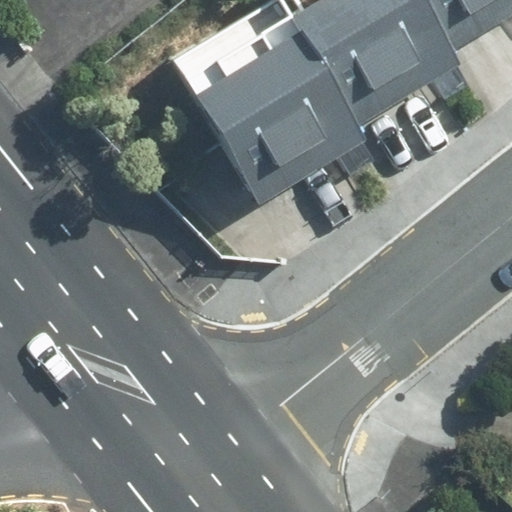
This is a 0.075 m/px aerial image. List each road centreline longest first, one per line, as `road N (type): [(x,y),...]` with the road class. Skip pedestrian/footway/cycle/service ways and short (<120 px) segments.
road 1 (residential): [(511,219),(193,471)]
road 2 (primary): [(58,298),(193,471)]
